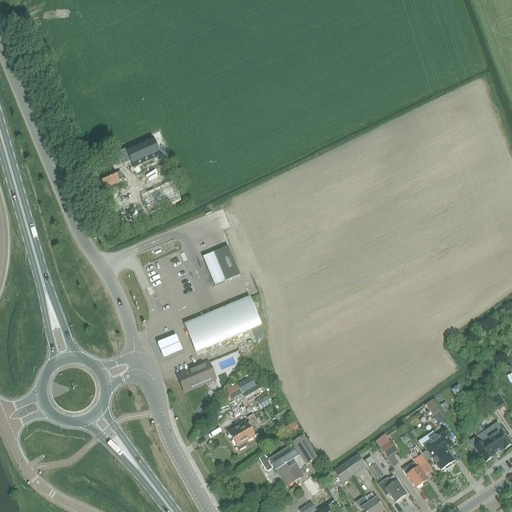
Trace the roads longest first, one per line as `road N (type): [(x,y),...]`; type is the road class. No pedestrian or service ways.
road 1 (unclassified): [(135,358),(128,316),(79,234),(0,42)]
road 2 (tertiary): [(208,511),(164,429),(156,388)]
road 3 (primary): [(76,357),(31,241)]
road 4 (primary): [(31,241),(55,362)]
